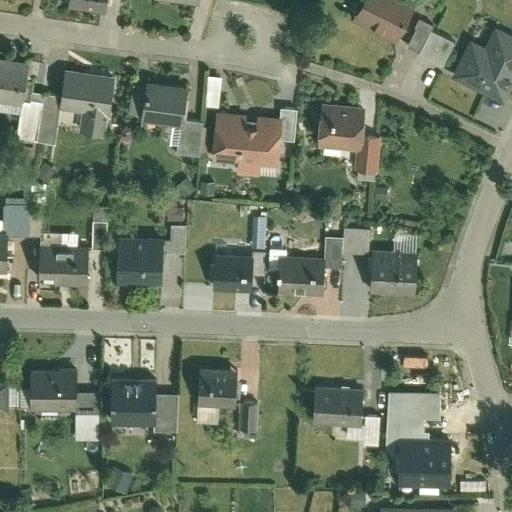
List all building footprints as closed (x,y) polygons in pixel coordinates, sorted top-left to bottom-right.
[(100,0),(59,0),(59,7),(99,12),(100,0)] [(393,44),(413,4),(404,0),(356,0),(346,21),(393,44)] [(414,57),(426,32),(429,26),(416,19),(401,50),(414,57)] [(454,75),(506,103),(511,92),(511,36),(499,30),(489,49),(472,40),(454,75)] [(414,57),(438,68),(450,44),(426,32),(414,57)] [(0,100),(16,103),(16,100),(21,63),(0,60),(0,100)] [(55,96),(53,111),(77,114),(74,133),(98,136),(100,117),(102,117),(107,76),(59,69),(55,96)] [(216,103),(220,74),(208,73),(204,102),(216,103)] [(183,86),(140,81),(139,87),(136,117),(135,122),(174,127),(178,127),(179,121),(183,86)] [(123,116),(136,117),(139,87),(127,86),(123,116)] [(24,101),(16,100),(16,103),(11,140),(33,143),(40,89),(35,89),(34,94),(25,93),(24,101)] [(42,89),(40,89),(33,143),(49,145),(53,111),(55,96),(41,94),(42,89)] [(358,105),(315,102),(312,147),(351,149),(354,150),(356,135),(358,105)] [(277,117),(274,144),(288,145),(291,109),(274,108),(273,117),(277,117)] [(240,114),(207,111),(206,127),(203,156),(203,161),(232,164),(231,174),(253,175),(254,165),(272,167),(274,144),(277,117),(273,117),(251,115),(250,126),(239,125),(240,114)] [(197,123),(179,121),(178,127),(174,127),(171,155),(193,158),(193,155),(197,127),(197,123)] [(203,156),(206,127),(197,127),(193,155),(203,156)] [(375,136),(356,135),(354,150),(351,149),(349,172),(373,174),(375,136)] [(42,186),(52,172),(40,163),(30,177),(42,186)] [(189,190),(181,179),(169,187),(177,198),(189,190)] [(208,182),(195,182),(195,194),(208,194),(208,182)] [(0,207),(0,234),(1,234),(1,237),(23,238),(24,208),(0,207)] [(178,223),(178,208),(165,207),(164,222),(178,223)] [(265,243),(265,212),(256,212),(255,243),(265,243)] [(86,222),(85,251),(101,252),(102,222),(86,222)] [(394,228),(392,245),(414,249),(416,231),(394,228)] [(338,236),(337,254),(363,255),(364,229),(338,229),(338,236)] [(157,241),(156,253),(181,253),(181,232),(167,232),(167,241),(157,241)] [(318,257),(318,268),(337,268),(337,254),(338,236),(318,236),(318,257)] [(110,283),(156,284),(156,253),(157,241),(157,238),(111,237),(110,283)] [(81,286),(82,246),(36,245),(35,285),(81,286)] [(275,279),(276,256),(281,256),(281,249),(262,248),(262,252),(261,278),(275,279)] [(364,295),(409,297),(412,253),(367,250),(364,295)] [(246,278),(261,278),(262,252),(246,252),(246,257),(246,278)] [(246,278),(246,257),(209,256),(208,293),(245,294),(246,278)] [(275,279),(275,295),(317,296),(318,268),(318,257),(281,256),(276,256),(275,279)] [(70,393),(71,367),(53,366),(53,370),(27,370),(26,412),(70,412),(70,393)] [(229,407),(230,370),(194,368),(192,405),(229,407)] [(149,381),(105,381),(106,426),(149,426),(149,395),(149,381)] [(355,417),(356,390),(309,388),(307,425),(354,427),(354,420),(355,417)] [(93,393),(70,393),(70,412),(70,416),(93,416),(93,393)] [(149,395),(149,426),(149,432),(171,432),(173,395),(149,395)] [(254,405),(234,404),(233,432),(253,433),(254,405)] [(395,438),(413,439),(413,416),(381,415),(380,438),(395,438)] [(355,417),(354,420),(358,421),(357,446),(373,447),(375,418),(355,417)] [(443,489),(444,440),(413,439),(395,438),(394,488),(443,489)] [(388,480),(377,479),(376,494),(387,495),(388,480)] [(358,506),(358,494),(343,494),(343,506),(358,506)] [(142,508),(140,496),(129,498),(131,510),(142,508)]
